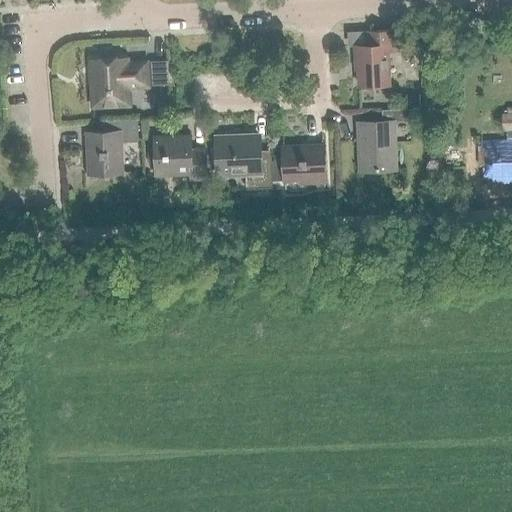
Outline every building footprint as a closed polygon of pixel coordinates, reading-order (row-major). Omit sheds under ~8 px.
[(389,84),(388,52),(397,51),(395,30),(369,31),(370,45),(355,46),(355,61),(357,61),(359,86),(389,84)] [(434,40),(434,54),(454,54),(454,40),(434,40)] [(129,104),(128,86),(147,85),(147,62),(127,62),(126,58),(91,60),(93,105),(129,104)] [(164,61),(150,61),(151,86),(164,85),(164,61)] [(406,94),(407,106),(420,106),(419,94),(406,94)] [(395,169),(393,122),(424,120),(424,108),(381,110),(382,122),(358,123),(360,171),(395,169)] [(511,114),(501,115),(502,130),(506,129),(507,140),(478,141),(479,166),(482,165),(483,183),(511,181),(511,114)] [(123,171),(121,141),(138,140),(136,118),(100,120),(101,132),(86,133),(89,173),(123,171)] [(271,186),(270,155),(258,157),(257,134),(217,136),(220,177),(248,175),(249,188),(271,186)] [(207,180),(205,147),(191,149),(190,137),(153,137),(155,174),(190,172),(191,181),(207,180)] [(324,183),(323,178),(322,144),(282,145),(284,180),(299,179),(299,182),(301,184),(324,183)] [(257,212),(270,212),(270,192),(256,192),(257,212)]
